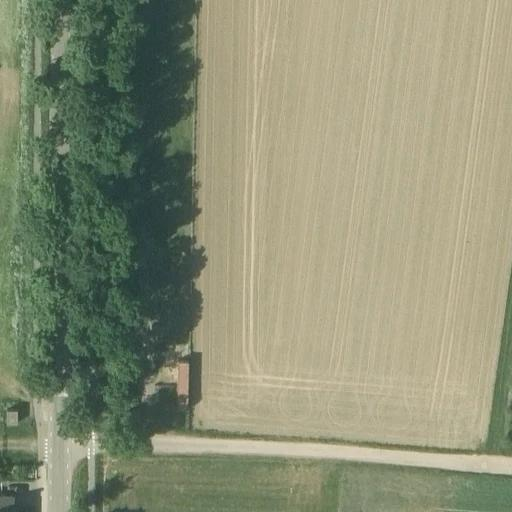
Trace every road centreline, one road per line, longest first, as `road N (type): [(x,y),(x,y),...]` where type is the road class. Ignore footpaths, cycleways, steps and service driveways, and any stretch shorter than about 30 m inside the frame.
road 1 (tertiary): [(59,447),(61,0)]
road 2 (unclassified): [(395,461),(59,447)]
